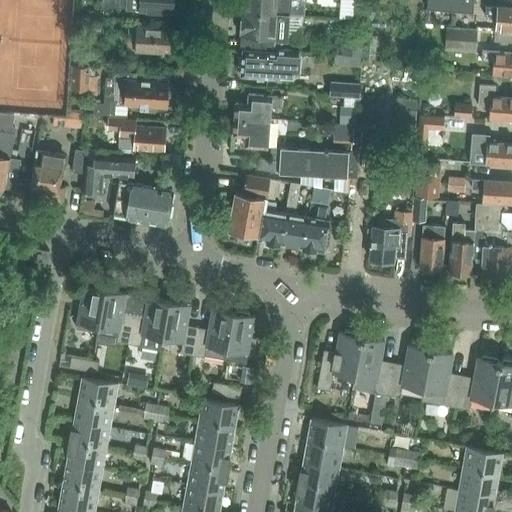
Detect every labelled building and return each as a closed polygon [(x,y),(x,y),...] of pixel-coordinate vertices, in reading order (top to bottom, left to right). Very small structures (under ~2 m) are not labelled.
[(173,0),(126,0),(126,10),(138,10),(172,13),(173,0)] [(243,0),(243,11),(289,15),(290,15),(290,0),(243,0)] [(367,0),(354,0),(353,20),(366,21),(367,0)] [(427,0),(427,9),(473,13),(474,3),(473,0),(427,0)] [(496,17),(496,28),(511,29),(511,7),(498,7),(486,6),(485,16),(496,17)] [(243,11),(242,11),(240,34),(242,34),(241,46),(274,49),(274,42),(288,43),(289,15),(243,11)] [(343,26),(341,54),(362,55),(364,28),(343,26)] [(446,26),(445,49),(475,51),(476,28),(446,26)] [(171,29),(136,27),(128,27),(127,39),(135,39),(134,50),(170,53),(171,29)] [(511,29),(496,28),(495,41),(511,42),(511,29)] [(362,58),(373,59),(376,35),(364,34),(362,58)] [(240,76),(280,79),(281,75),(298,77),(300,50),(277,49),(277,53),(242,50),(240,76)] [(511,52),(494,51),(482,51),(482,61),(493,62),(492,73),(511,74),(511,52)] [(362,55),(341,54),(333,53),(333,65),(361,68),(362,55)] [(74,55),(74,65),(88,66),(88,56),(74,55)] [(97,96),(97,76),(89,76),(89,66),(88,66),(74,65),(71,65),(70,89),(83,90),(83,96),(97,96)] [(166,106),(168,82),(138,80),(139,73),(114,71),(113,78),(106,77),(104,104),(94,103),(93,112),(109,114),(110,99),(120,100),(119,103),(124,103),(166,106)] [(344,97),(360,98),(360,85),(331,83),(329,95),(344,97)] [(490,107),(489,118),(511,120),(511,97),(495,96),(496,85),(480,84),(480,88),(478,106),(490,107)] [(235,103),(234,119),(270,121),(272,107),(282,108),(283,97),(272,95),(248,94),(247,104),(235,103)] [(344,97),(343,106),(344,106),(356,107),(359,107),(360,98),(344,97)] [(454,117),(471,118),(472,104),(455,103),(454,117)] [(356,107),(344,106),(343,106),(339,106),(339,124),(355,125),(356,107)] [(395,123),(414,125),(415,108),(397,107),(395,123)] [(82,109),(69,108),(68,118),(81,119),(82,109)] [(0,186),(4,187),(4,186),(15,187),(20,159),(9,157),(13,133),(14,127),(12,127),(15,115),(0,112),(0,186)] [(419,115),(417,144),(416,152),(428,152),(428,145),(428,129),(443,130),(444,116),(419,115)] [(68,118),(65,117),(65,126),(80,127),(81,119),(68,118)] [(133,153),(133,149),(163,151),(165,128),(135,126),(136,118),(109,117),(107,130),(120,131),(118,148),(121,148),(120,152),(133,153)] [(270,121),(234,119),(233,135),(245,136),(244,147),(268,149),(270,121)] [(334,139),(347,139),(353,140),(353,126),(335,125),(334,139)] [(511,143),(489,141),(490,133),(471,131),(468,161),(486,163),(511,165),(511,143)] [(75,146),(73,155),(71,170),(85,172),(88,149),(75,146)] [(280,161),(279,172),(279,173),(302,174),(303,149),(280,147),(280,161)] [(303,149),(302,174),(321,175),(324,176),(326,150),(303,149)] [(39,162),(35,162),(31,187),(41,189),(39,197),(57,200),(65,154),(41,150),(39,162)] [(349,151),(326,150),(324,176),(347,177),(349,151)] [(135,178),(136,158),(89,154),(84,191),(102,193),(104,176),(135,178)] [(270,171),(279,172),(280,161),(272,161),(259,158),(257,169),(270,171)] [(394,160),(393,186),(413,187),(414,161),(394,160)] [(416,194),(437,196),(440,163),(418,161),(416,194)] [(228,231),(258,236),(259,236),(264,207),(265,208),(266,201),(266,198),(266,195),(267,190),(269,179),(247,175),(244,194),(235,192),(228,231)] [(448,176),(447,190),(464,192),(465,177),(448,176)] [(267,190),(266,195),(266,198),(267,198),(274,199),(277,180),(269,179),(267,190)] [(483,190),(482,201),(511,203),(511,181),(484,179),(473,179),(472,189),(483,190)] [(126,217),(166,224),(172,190),(119,182),(114,213),(126,215),(126,217)] [(280,244),(302,248),(308,216),(295,213),(300,184),(291,182),(286,211),(280,244)] [(311,202),(321,204),(328,204),(330,189),(314,187),(311,202)] [(413,212),(413,221),(426,222),(427,198),(414,196),(413,212)] [(84,199),(82,213),(92,214),(92,208),(93,200),(84,199)] [(446,214),(456,215),(458,202),(447,200),(446,214)] [(257,240),(280,244),(286,211),(281,211),(275,210),(276,202),(266,201),(265,208),(264,207),(259,236),(258,236),(257,240)] [(474,242),(471,274),(480,275),(480,277),(509,279),(511,232),(511,212),(501,211),(501,205),(476,203),(474,242)] [(308,216),(302,248),(323,251),(329,220),(325,219),(327,208),(319,207),(317,217),(308,216)] [(367,216),(365,242),(370,242),(369,259),(393,261),(394,256),(405,257),(407,234),(411,235),(412,225),(413,221),(413,212),(411,212),(408,211),(395,210),(394,218),(374,217),(367,216)] [(449,272),(471,274),(474,242),(464,241),(465,224),(453,222),(449,272)] [(433,225),(423,225),(419,268),(441,270),(444,238),(432,237),(433,225)] [(34,265),(46,267),(49,251),(27,247),(26,258),(35,260),(34,265)] [(36,282),(44,283),(45,275),(37,274),(36,282)] [(77,322),(98,326),(105,289),(83,286),(77,322)] [(116,341),(128,343),(133,315),(122,313),(126,293),(105,289),(98,326),(118,330),(116,341)] [(160,349),(162,337),(169,301),(147,297),(144,317),(133,315),(128,343),(160,349)] [(180,353),(192,355),(197,327),(186,325),(190,305),(169,301),(162,337),(182,341),(180,353)] [(225,357),(226,349),(233,312),(212,309),(208,329),(197,327),(192,355),(204,357),(204,356),(224,359),(225,357)] [(233,312),(226,349),(225,357),(246,361),(254,316),(233,312)] [(333,372),(354,376),(362,336),(357,335),(357,332),(344,330),(344,333),(339,332),(335,356),(323,354),(316,388),(330,390),(333,372)] [(375,380),(373,392),(368,421),(381,423),(387,394),(392,366),(380,364),(384,340),(362,336),(354,376),(375,380)] [(392,366),(387,394),(400,397),(402,385),(423,389),(430,349),(408,345),(404,369),(392,366)] [(430,349),(423,389),(421,401),(455,407),(461,379),(449,377),(453,353),(430,349)] [(71,356),(69,367),(97,372),(99,361),(71,356)] [(461,379),(455,407),(469,409),(471,397),(492,401),(499,361),(477,357),(473,381),(461,379)] [(511,363),(499,361),(492,401),(511,404),(511,411),(511,417),(511,363)] [(82,376),(78,398),(113,405),(117,383),(82,376)] [(211,393),(239,398),(242,387),(213,382),(211,393)] [(78,398),(74,420),(110,426),(113,405),(78,398)] [(203,398),(199,420),(234,427),(238,404),(203,398)] [(146,401),(144,409),(157,411),(158,403),(146,401)] [(158,403),(157,411),(168,413),(169,405),(158,403)] [(143,417),(155,419),(157,411),(144,409),(143,417)] [(157,411),(155,419),(166,421),(168,413),(157,411)] [(311,418),(307,440),(342,446),(346,424),(311,418)] [(71,429),(69,441),(106,447),(110,426),(74,420),(73,429),(71,429)] [(199,420),(195,441),(230,448),(234,427),(199,420)] [(307,440),(303,461),(339,467),(342,446),(307,440)] [(68,452),(67,462),(102,468),(106,447),(69,441),(67,452),(68,452)] [(195,441),(191,463),(228,469),(230,458),(229,457),(230,448),(195,441)] [(135,443),(134,452),(145,453),(146,445),(135,443)] [(152,452),(165,454),(169,456),(171,449),(153,446),(152,452)] [(396,446),(394,454),(407,457),(408,449),(396,446)] [(467,446),(463,468),(498,474),(502,452),(467,446)] [(420,451),(408,449),(407,457),(418,459),(420,451)] [(145,453),(134,452),(132,460),(143,462),(145,453)] [(165,454),(152,452),(150,462),(163,465),(165,454)] [(407,457),(394,454),(388,453),(386,464),(394,465),(394,462),(405,464),(407,457)] [(418,459),(407,457),(405,464),(417,467),(418,459)] [(300,470),(298,482),(335,488),(339,467),(303,461),(301,471),(300,470)] [(67,462),(63,483),(98,490),(102,468),(67,462)] [(191,463),(187,484),(223,490),(224,480),(226,481),(228,469),(191,463)] [(463,468),(459,489),(494,495),(498,474),(463,468)] [(297,494),(296,503),(331,510),(335,488),(298,482),(296,493),(297,494)] [(63,483),(59,505),(94,511),(98,490),(63,483)] [(187,484),(183,505),(219,511),(223,490),(187,484)] [(385,487),(384,494),(396,496),(397,489),(385,487)] [(145,489),(143,498),(155,499),(156,491),(145,489)] [(459,489),(455,510),(464,511),(492,511),(494,505),(492,505),(494,495),(459,489)] [(403,491),(402,499),(417,502),(418,494),(403,491)] [(136,495),(125,493),(124,502),(134,504),(136,495)] [(396,496),(384,494),(382,504),(394,506),(396,496)] [(417,502),(402,499),(400,507),(415,510),(417,502)] [(296,503),(293,511),(330,511),(331,510),(296,503)]
